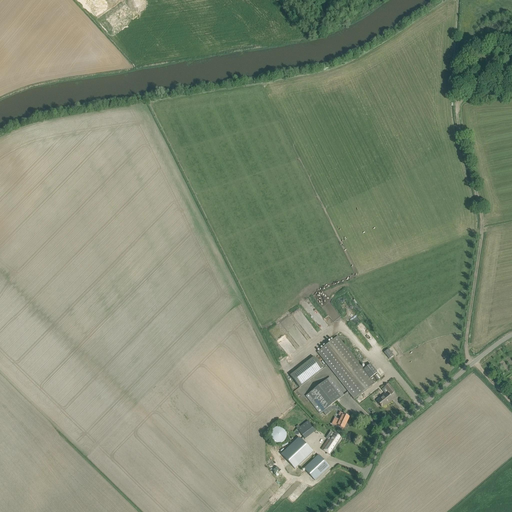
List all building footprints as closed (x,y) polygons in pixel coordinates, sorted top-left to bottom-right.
[(370,364),(363,370),(337,337),(317,352),(354,399),(374,384),(370,378),(377,373),(370,364)] [(389,359),(394,356),(389,348),(384,351),(389,359)] [(323,369),(313,357),(290,375),(300,387),(323,369)] [(327,379),(306,396),(317,411),(320,414),(323,412),(325,410),(341,397),(327,379)] [(382,389),(385,394),(377,401),(382,407),(387,402),(388,403),(393,399),(390,396),(394,392),(388,384),(385,387),(382,389)] [(331,424),(335,425),(343,429),(349,417),(340,412),(339,415),(341,416),(339,420),(334,418),(331,424)] [(307,421),(297,429),(305,439),(315,431),(307,421)] [(283,443),(287,430),(275,427),(271,440),(283,443)] [(328,440),(321,449),(330,455),(338,443),(341,437),(334,433),(329,441),(328,440)] [(299,437),(281,455),(294,469),(313,452),(299,437)] [(329,466),(326,463),(318,454),(303,468),(315,480),(329,466)]
